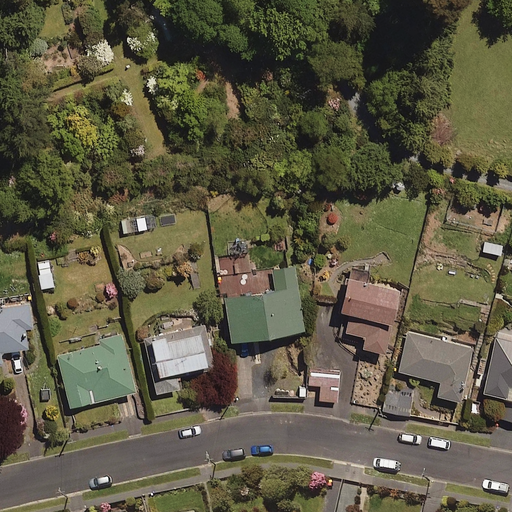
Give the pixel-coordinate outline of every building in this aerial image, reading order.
[(384,58),(349,53),(344,82),(379,87),(384,58)] [(148,231),(146,218),(122,221),(123,234),(148,231)] [(54,288),(50,261),(38,263),(42,289),(54,288)] [(277,293),(225,299),(230,341),(306,334),(299,271),(275,274),(277,293)] [(402,293),(350,281),(342,314),(349,315),(344,333),(368,339),(366,350),(387,355),(402,293)] [(33,329),(30,305),(0,307),(0,366),(3,367),(2,353),(27,350),(25,330),(33,329)] [(214,367),(206,327),(147,339),(158,394),(180,390),(177,374),(214,367)] [(473,349),(410,334),(401,373),(443,383),(440,398),(461,403),(473,349)] [(135,394),(121,336),(101,341),(102,346),(59,357),(72,409),(135,394)] [(511,339),(497,337),(487,396),(511,400),(508,421),(511,422),(511,339)] [(340,376),(310,374),(309,385),(322,386),(321,401),(338,403),(340,376)] [(413,397),(391,394),(388,416),(410,419),(413,397)]
